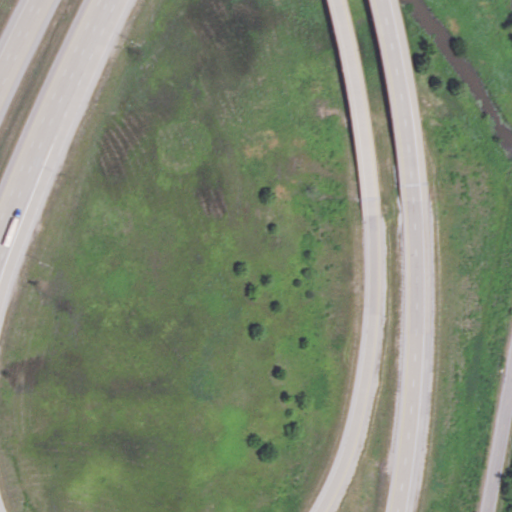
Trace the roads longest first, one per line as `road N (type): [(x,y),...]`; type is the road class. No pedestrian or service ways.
road 1 (motorway): [(368,205),(374,276),(364,376),(349,445),(317,511),(9,265),(116,0)]
road 2 (motorway): [(398,511),(414,356),(415,247),(404,139)]
road 3 (motorway): [(0,232),(106,0)]
road 4 (motorway): [(327,0),(368,205)]
road 5 (residential): [(485,511),(511,370)]
road 6 (motorway): [(404,139),(372,0)]
